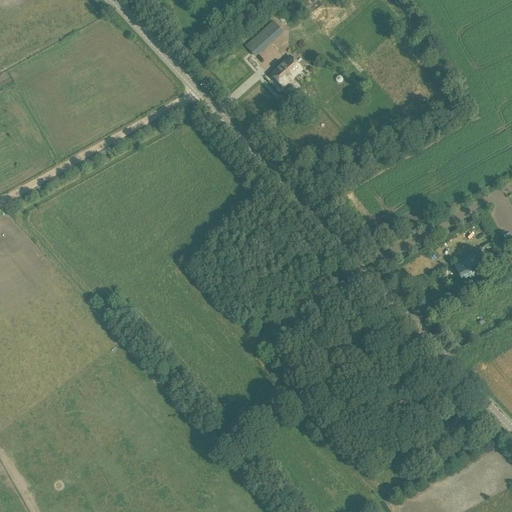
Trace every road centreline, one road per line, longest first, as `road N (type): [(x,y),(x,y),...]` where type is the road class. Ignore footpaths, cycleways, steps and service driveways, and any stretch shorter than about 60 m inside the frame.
road 1 (unclassified): [(511,430),(111,0)]
road 2 (track): [(0,202),(195,89)]
